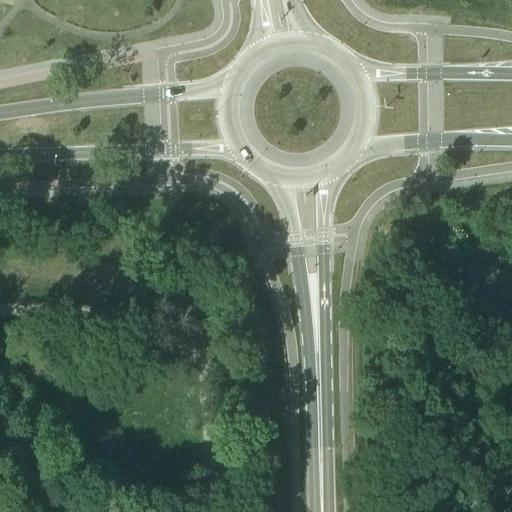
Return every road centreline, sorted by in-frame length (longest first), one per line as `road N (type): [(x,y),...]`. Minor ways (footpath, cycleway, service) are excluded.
road 1 (tertiary): [(0,153),(237,150)]
road 2 (tertiary): [(229,85),(0,114)]
road 3 (secondary): [(321,511),(315,313)]
road 4 (tertiary): [(356,147),(511,138)]
road 5 (tertiary): [(511,71),(356,74)]
road 6 (secondary): [(315,313),(326,173)]
road 7 (secondary): [(290,180),(315,313)]
